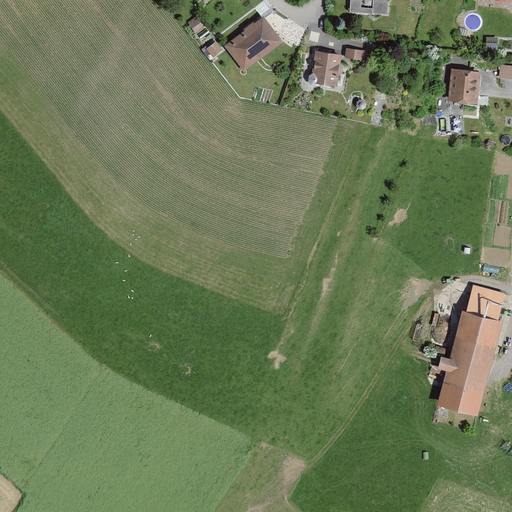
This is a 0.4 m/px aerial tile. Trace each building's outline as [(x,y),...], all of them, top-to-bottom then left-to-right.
[(248,75),(287,44),(266,17),(227,48),(248,75)] [(190,26),(197,35),(205,29),(198,20),(190,26)] [(224,53),(218,43),(208,50),(214,59),(224,53)] [(369,53),(349,51),(348,61),(367,63),(369,53)] [(340,88),(344,56),(317,53),(313,84),(340,88)] [(511,67),(502,66),(501,78),(511,79),(511,67)] [(482,103),(484,73),(453,71),(451,101),(482,103)] [(441,403),(481,414),(506,321),(500,319),(506,296),(477,288),(471,311),(467,310),(454,357),(446,355),(442,368),(450,370),(441,403)]
